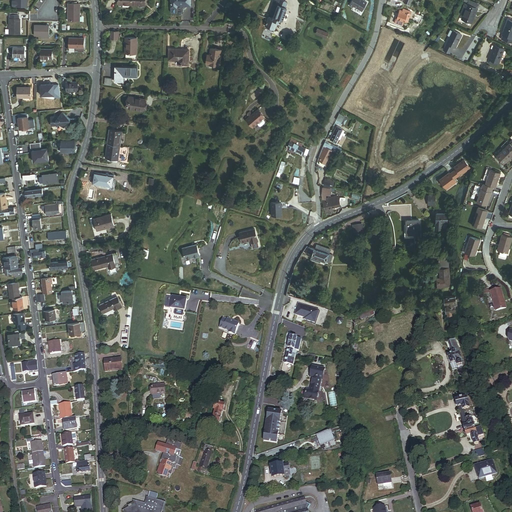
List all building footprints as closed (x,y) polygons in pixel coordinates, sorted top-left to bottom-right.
[(287,3),(279,0),(274,0),(265,27),(274,30),(277,22),(279,23),(280,20),(282,20),(286,8),(285,7),(287,3)] [(352,0),(349,6),(353,8),(354,7),(362,11),(367,2),(363,0),(352,0)] [(405,0),(403,8),(408,10),(412,0),(405,0)] [(460,18),(471,22),(476,8),(470,5),(463,2),(458,14),(461,16),(460,18)] [(80,4),(68,4),(68,21),(80,21),(80,4)] [(409,18),(411,13),(407,11),(407,10),(404,9),(403,10),(400,10),(398,18),(396,17),(395,21),(404,24),(405,20),(408,21),(409,19),(410,20),(410,18),(409,18)] [(423,17),(415,14),(413,21),(420,24),(423,17)] [(10,19),(9,19),(9,34),(20,34),(20,19),(19,19),(19,15),(18,15),(10,15),(10,19)] [(511,42),(511,21),(507,20),(502,35),(503,35),(501,39),(511,42)] [(49,25),(34,25),(34,35),(41,35),(41,34),(49,34),(49,25)] [(330,34),(317,29),(315,34),(329,39),(330,34)] [(451,29),(442,48),(449,51),(451,45),(454,46),(460,33),(451,29)] [(84,51),(84,38),(69,38),(69,48),(75,48),(78,48),(78,50),(78,51),(79,52),(83,52),(84,51)] [(125,38),(125,57),(134,58),(135,53),(136,38),(125,38)] [(493,45),(488,60),(498,63),(502,48),(493,45)] [(25,48),(13,47),(13,57),(25,57),(25,48)] [(188,49),(169,48),(168,60),(180,60),(180,64),(188,64),(188,49)] [(208,53),(207,63),(220,65),(222,49),(212,48),(211,54),(208,53)] [(52,49),(40,49),(40,59),(52,59),(52,49)] [(135,67),(114,66),(114,81),(121,81),(121,76),(135,76),(135,67)] [(61,109),(57,76),(51,76),(51,79),(48,80),(48,83),(42,83),(42,91),(50,91),(50,89),(55,88),(58,110),(61,109)] [(78,81),(65,82),(65,91),(78,90),(78,81)] [(30,88),(17,89),(17,99),(30,98),(30,88)] [(145,97),(128,95),(126,107),(143,109),(145,97)] [(264,117),(257,110),(246,119),(253,127),(258,123),(261,125),(262,125),(266,122),(266,120),(264,118),(264,117)] [(39,113),(18,114),(19,129),(21,129),(22,131),(25,131),(25,129),(28,128),(28,115),(29,115),(29,116),(39,116),(39,113)] [(50,118),(51,128),(60,127),(63,129),(70,121),(61,114),(59,117),(50,118)] [(338,115),(336,120),(339,121),(337,125),(340,126),(342,124),(344,125),(347,118),(344,117),(343,118),(338,115)] [(337,126),(330,140),(336,142),(338,138),(340,139),(343,134),(344,135),(345,134),(343,133),(345,130),(337,126)] [(108,130),(104,158),(109,159),(116,160),(118,160),(122,132),(108,130)] [(501,151),(496,156),(505,165),(511,157),(511,133),(509,136),(511,138),(511,141),(510,144),(509,143),(506,146),(501,151)] [(289,138),(286,146),(302,152),(304,146),(301,145),(302,143),(289,138)] [(75,150),(74,140),(61,142),(61,152),(75,150)] [(323,145),(318,160),(319,160),(319,165),(324,167),(331,149),(330,148),(330,147),(331,146),(333,147),(333,148),(340,151),(341,148),(335,145),(334,145),(334,144),(326,141),(323,145)] [(331,146),(330,147),(338,155),(357,164),(361,157),(341,148),(340,151),(333,148),(333,147),(331,146)] [(49,149),(32,152),(34,164),(51,162),(49,149)] [(439,179),(447,189),(456,182),(454,179),(460,175),(470,168),(464,159),(454,166),(456,169),(450,173),(449,172),(439,179)] [(489,169),(484,185),(492,188),(494,188),(500,173),(489,169)] [(58,173),(43,174),(44,176),(44,179),(43,179),(43,181),(44,181),(44,183),(48,182),(48,184),(54,183),(53,182),(59,181),(58,173)] [(111,176),(93,174),(91,185),(109,187),(111,176)] [(326,176),(323,185),(332,187),(335,179),(331,178),(326,176)] [(477,196),(475,203),(486,207),(492,188),(484,185),(482,184),(481,187),(477,196)] [(481,187),(474,185),(471,194),(477,196),(481,187)] [(331,188),(322,188),(322,194),(322,199),(325,199),(326,195),(330,195),(331,188)] [(322,200),(325,213),(333,211),(333,208),(341,206),(338,196),(325,199),(322,200)] [(281,206),(281,201),(271,202),(271,215),(281,215),(281,206)] [(54,205),(45,206),(46,215),(55,214),(55,213),(58,212),(58,207),(54,207),(54,205)] [(476,207),(470,225),(480,228),(486,210),(476,207)] [(442,213),(436,213),(435,228),(441,228),(441,227),(441,223),(447,224),(448,214),(445,214),(445,211),(443,211),(442,213)] [(41,228),(40,218),(39,218),(38,214),(32,215),(34,229),(41,228)] [(111,215),(94,220),(97,231),(114,226),(111,215)] [(407,224),(404,225),(405,237),(414,237),(414,234),(420,233),(420,220),(407,220),(407,224)] [(364,231),(362,224),(352,225),(354,233),(364,231)] [(66,229),(47,232),(48,239),(67,236),(66,229)] [(255,229),(238,233),(241,243),(250,241),(250,244),(258,242),(255,229)] [(507,252),(511,236),(500,234),(497,250),(498,251),(498,253),(499,254),(504,256),(505,255),(505,252),(507,252)] [(469,235),(463,252),(473,256),(479,239),(469,235)] [(196,243),(181,247),(185,258),(193,255),(193,256),(199,254),(196,243)] [(308,247),(306,255),(311,256),(311,257),(314,258),(313,261),(322,263),(323,261),(326,262),(326,261),(330,262),(333,255),(325,252),(327,248),(317,245),(316,249),(308,247)] [(39,248),(36,249),(30,250),(31,257),(45,255),(44,250),(40,250),(39,248)] [(141,255),(158,261),(160,254),(156,253),(156,252),(143,249),(143,251),(138,250),(138,254),(137,264),(142,264),(142,261),(140,261),(141,255)] [(5,268),(9,267),(19,266),(17,254),(3,256),(5,268)] [(113,256),(92,262),(95,272),(109,268),(109,270),(117,268),(113,256)] [(441,267),(449,266),(449,258),(441,259),(441,267)] [(9,267),(5,268),(4,268),(5,275),(11,274),(12,274),(12,275),(14,275),(14,273),(25,272),(25,267),(9,269),(9,267)] [(449,268),(440,268),(440,277),(440,280),(437,280),(437,286),(449,285),(449,268)] [(42,278),(43,293),(53,292),(52,284),(52,277),(42,278)] [(12,297),(20,296),(18,282),(8,283),(10,298),(12,297)] [(72,289),(62,291),(64,303),(74,301),(72,289)] [(507,309),(501,289),(490,292),(491,293),(496,312),(507,309)] [(455,295),(446,295),(446,297),(444,298),(444,301),(446,302),(447,302),(447,305),(445,307),(446,310),(447,311),(448,313),(451,313),(451,311),(454,310),(454,309),(456,308),(456,305),(456,301),(456,299),(455,299),(455,295)] [(22,296),(20,296),(12,297),(14,309),(24,308),(22,296)] [(187,299),(172,297),(170,308),(185,311),(187,299)] [(118,299),(101,307),(104,314),(114,310),(114,311),(122,308),(118,299)] [(318,312),(298,305),(294,316),(304,319),(304,321),(314,325),(318,312)] [(380,307),(359,316),(361,321),(382,311),(380,307)] [(54,308),(44,309),(46,320),(47,319),(47,323),(53,322),(53,319),(55,318),(54,308)] [(23,312),(12,314),(14,323),(17,323),(18,329),(26,328),(25,317),(24,317),(23,312)] [(229,333),(235,335),(239,323),(227,319),(227,320),(223,319),(220,328),(229,332),(229,333)] [(85,321),(68,323),(70,334),(86,332),(85,321)] [(8,334),(10,344),(21,343),(19,333),(8,334)] [(470,354),(455,335),(449,339),(457,349),(453,352),(459,359),(458,359),(461,363),(465,359),(466,360),(470,357),(468,355),(470,354)] [(298,352),(301,340),(290,337),(284,364),(293,366),(294,360),(291,359),(293,350),(298,352)] [(59,341),(49,342),(50,354),(61,353),(59,341)] [(88,353),(74,355),(76,365),(76,367),(73,368),(74,373),(81,372),(86,371),(84,357),(89,356),(88,353)] [(119,361),(104,362),(104,374),(119,373),(119,361)] [(38,368),(37,363),(29,365),(28,363),(22,364),(23,373),(28,373),(28,371),(35,370),(36,371),(38,371),(38,368)] [(324,370),(313,368),(311,377),(314,378),(311,390),(308,389),(306,397),(318,400),(324,370)] [(238,375),(222,373),(221,379),(237,382),(238,375)] [(65,374),(52,375),(54,387),(67,385),(65,374)] [(163,384),(150,385),(151,395),(152,395),(152,398),(153,399),(158,398),(159,397),(159,394),(164,394),(163,384)] [(82,387),(75,387),(76,402),(84,401),(82,387)] [(22,394),(23,404),(36,402),(35,392),(22,394)] [(474,423),(472,417),(471,417),(466,418),(463,409),(470,406),(467,396),(456,399),(458,407),(459,407),(465,426),(464,426),(466,431),(475,428),(473,423),(474,423)] [(69,403),(59,404),(60,416),(59,416),(60,420),(63,419),(71,418),(69,403)] [(216,410),(213,420),(220,422),(223,412),(225,406),(225,405),(220,403),(219,404),(218,404),(217,406),(216,405),(215,410),(216,410)] [(277,443),(282,413),(269,411),(267,420),(272,421),(271,424),(269,424),(269,427),(271,428),(270,432),(265,431),(263,441),(277,443)] [(20,416),(21,426),(34,423),(33,414),(20,416)] [(71,418),(63,419),(64,431),(76,429),(75,418),(71,418)] [(475,428),(466,431),(468,436),(471,435),(472,437),(473,437),(475,444),(480,443),(478,437),(479,437),(479,436),(484,434),(482,426),(475,428)] [(320,446),(335,440),(331,430),(316,435),(320,446)] [(76,439),(75,433),(61,434),(62,446),(72,445),(71,441),(75,440),(76,439)] [(174,463),(176,459),(175,457),(174,457),(176,450),(179,451),(181,445),(168,441),(166,447),(164,446),(162,453),(164,454),(162,460),(163,461),(161,466),(160,465),(157,473),(159,473),(158,475),(166,478),(168,470),(170,471),(171,468),(169,467),(171,463),(173,464),(174,463)] [(31,443),(33,453),(43,452),(41,442),(31,443)] [(162,453),(164,446),(158,444),(156,451),(162,453)] [(207,447),(200,468),(206,470),(212,453),(211,452),(212,449),(207,447)] [(72,448),(63,449),(65,464),(74,463),(72,448)] [(32,453),(34,468),(45,467),(43,452),(33,453),(32,453)] [(498,469),(495,457),(478,462),(481,474),(487,473),(489,477),(490,478),(492,477),(494,475),(492,471),(498,469)] [(90,472),(90,467),(89,467),(89,465),(88,465),(87,462),(82,463),(82,465),(77,465),(77,473),(90,472)] [(284,476),(282,465),(282,463),(278,464),(278,465),(275,466),(275,464),(271,465),(272,466),(271,466),(272,478),(284,476)] [(390,472),(376,474),(378,484),(391,482),(390,472)] [(33,475),(35,489),(47,487),(45,473),(33,475)] [(310,511),(309,506),(310,504),(311,502),(307,499),(305,493),(255,506),(256,511),(310,511)] [(91,497),(73,498),(74,508),(82,507),(82,511),(92,511),(91,497)] [(125,509),(125,511),(161,511),(164,504),(166,504),(166,503),(149,498),(147,504),(134,500),(134,501),(136,502),(135,505),(133,506),(132,506),(132,505),(129,506),(129,507),(122,509),(122,510),(125,509)]
